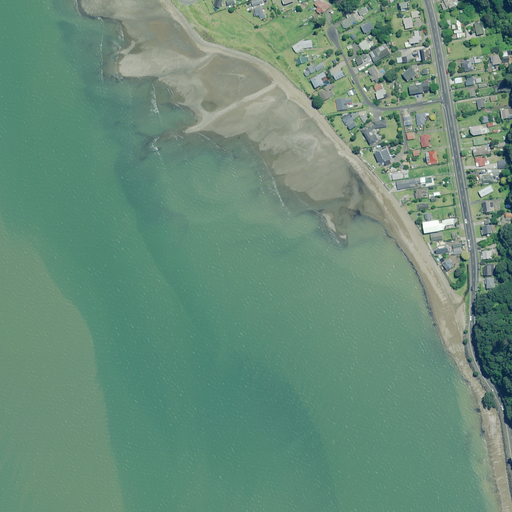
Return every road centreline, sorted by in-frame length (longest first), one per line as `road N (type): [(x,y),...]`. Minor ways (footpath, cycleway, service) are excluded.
road 1 (primary): [(511,446),(507,414),(474,343),(471,241),(446,99)]
road 2 (residential): [(332,33),(372,105),(446,99)]
